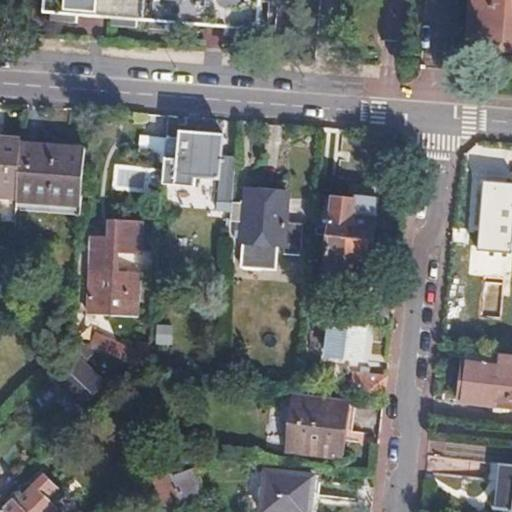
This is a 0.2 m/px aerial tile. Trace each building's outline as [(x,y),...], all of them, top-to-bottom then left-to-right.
[(258,0),(43,0),(43,13),(49,13),(48,22),(72,24),(73,16),(148,21),(148,30),(174,31),(174,24),(256,30),(258,0)] [(511,41),(511,0),(468,0),(465,38),(490,40),(490,47),(511,49),(511,41)] [(178,143),(166,142),(163,177),(215,181),(214,194),(232,196),(234,172),(219,171),(221,137),(198,136),(199,128),(184,127),(183,134),(179,134),(178,143)] [(0,199),(16,201),(20,147),(0,144),(0,199)] [(81,206),(85,152),(20,147),(16,201),(81,206)] [(244,199),(232,198),(230,219),(243,220),(241,237),(284,240),(286,220),(288,190),(245,187),(244,199)] [(232,196),(214,194),(210,243),(228,245),(230,219),(232,198),(232,196)] [(511,197),(504,196),(502,219),(506,219),(498,278),(503,286),(502,295),(499,296),(498,306),(501,306),(500,318),(481,316),(478,345),(496,347),(499,328),(511,328),(511,197)] [(324,230),(324,236),(372,241),(377,199),(353,198),(353,201),(332,200),(330,230),(324,230)] [(286,220),(284,240),(284,249),(301,250),(302,221),(286,220)] [(372,241),(324,236),(324,241),(329,242),(325,273),(346,276),(348,260),(370,262),(372,241)] [(135,318),(137,294),(124,294),(124,277),(89,275),(86,316),(135,318)] [(360,298),(359,316),(389,318),(389,302),(360,298)] [(362,360),(365,329),(330,326),(327,357),(362,360)] [(81,348),(74,356),(102,384),(110,376),(81,348)] [(511,356),(464,351),(458,404),(511,410),(511,356)] [(102,384),(74,356),(53,378),(80,405),(102,384)] [(135,357),(133,368),(148,369),(149,358),(135,357)] [(384,396),(386,377),(352,374),(350,392),(384,396)] [(338,459),(343,405),(292,399),(285,452),(338,459)] [(511,511),(511,465),(499,464),(494,510),(511,511)] [(310,508),(312,479),(266,472),(261,511),(304,511),(305,508),(310,508)]
